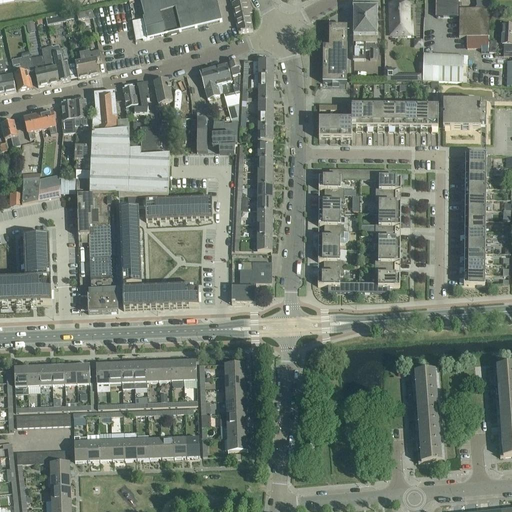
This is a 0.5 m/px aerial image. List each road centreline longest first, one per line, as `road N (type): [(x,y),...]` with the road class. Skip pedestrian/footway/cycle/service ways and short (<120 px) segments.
road 1 (unclassified): [(0,338),(290,327)]
road 2 (residential): [(0,108),(185,65),(277,30)]
road 3 (residential): [(277,505),(290,327)]
road 4 (residential): [(290,327),(297,153)]
road 5 (residential): [(440,156),(439,316)]
road 6 (unclassified): [(290,327),(439,316)]
road 7 (residential): [(297,153),(440,156)]
road 8 (residential): [(297,153),(291,59),(277,30)]
road 9 (residential): [(277,505),(397,495)]
